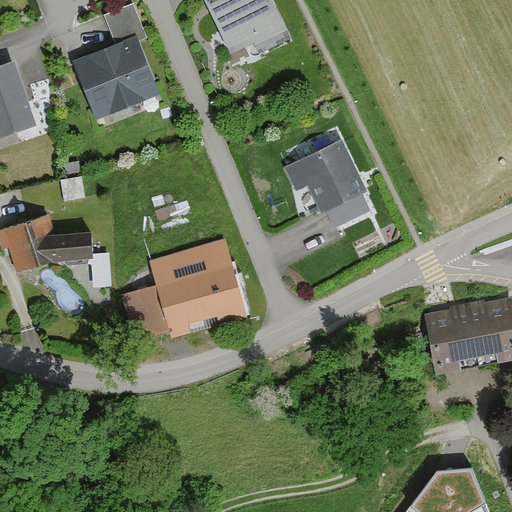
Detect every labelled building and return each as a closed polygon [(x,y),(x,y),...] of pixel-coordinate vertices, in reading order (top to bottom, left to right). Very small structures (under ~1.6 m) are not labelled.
[(202,0),(199,2),(227,59),(251,47),(255,56),(286,41),(265,0),(202,0)] [(143,40),(129,5),(99,16),(111,48),(70,64),(93,122),(155,98),(133,44),(143,40)] [(9,66),(0,68),(0,149),(15,144),(10,132),(31,124),(9,66)] [(337,124),(300,142),(305,151),(342,132),(337,124)] [(363,192),(338,142),(282,170),(293,192),(300,188),(309,207),(316,204),(321,214),(323,213),(331,229),(366,211),(358,195),(363,192)] [(80,200),(77,179),(58,181),(61,202),(80,200)] [(90,232),(50,233),(44,214),(0,228),(1,231),(0,231),(0,250),(5,249),(12,271),(46,261),(84,260),(84,267),(90,266),(90,288),(108,287),(108,256),(90,256),(90,232)] [(244,318),(222,242),(146,264),(152,285),(119,295),(132,340),(167,330),(170,339),(244,318)] [(511,300),(433,318),(446,376),(511,361),(511,300)] [(465,511),(487,499),(474,464),(439,466),(404,511),(465,511)]
